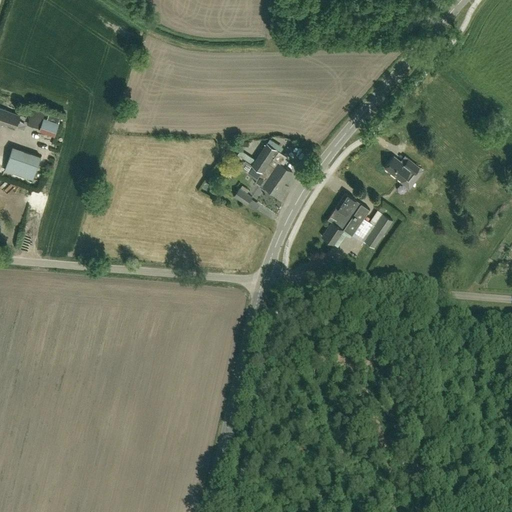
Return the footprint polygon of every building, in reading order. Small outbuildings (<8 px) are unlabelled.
[(0,123),(15,128),(19,115),(0,108),(0,123)] [(41,109),(38,128),(54,131),(56,118),(45,116),(46,110),(41,109)] [(279,163),(285,155),(267,143),(255,160),(241,150),(238,154),(252,164),(252,165),(253,165),(248,172),(257,178),(254,182),(260,186),(261,184),(276,194),(292,171),(279,163)] [(33,179),(41,156),(12,146),(4,169),(33,179)] [(404,164),(394,156),(385,168),(401,181),(400,182),(409,189),(424,170),(408,158),(404,164)] [(250,190),(242,185),(240,188),(239,187),(233,195),(247,205),(252,196),(248,193),(250,190)] [(352,235),(370,209),(345,192),(327,219),(332,222),(322,236),(334,244),(344,229),(352,235)] [(374,247),(393,220),(383,213),(364,240),(374,247)]
